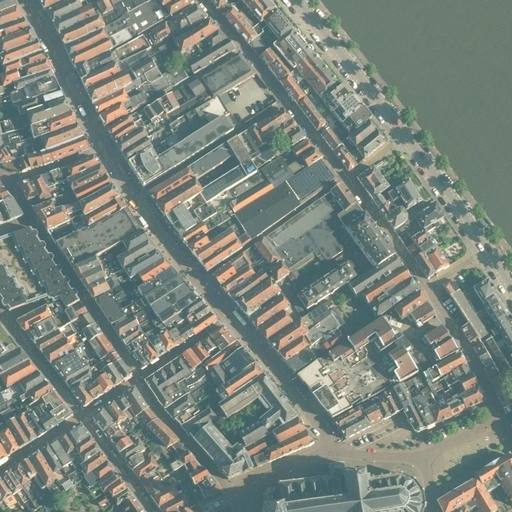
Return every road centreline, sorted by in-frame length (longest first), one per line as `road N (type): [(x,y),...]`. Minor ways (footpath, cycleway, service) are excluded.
road 1 (residential): [(201,0),(446,317)]
road 2 (residential): [(7,182),(143,393),(243,496)]
road 3 (tertiary): [(511,290),(403,135),(294,0)]
road 4 (residential): [(150,511),(0,311)]
road 5 (unclassified): [(421,456),(332,449),(251,484),(243,496)]
